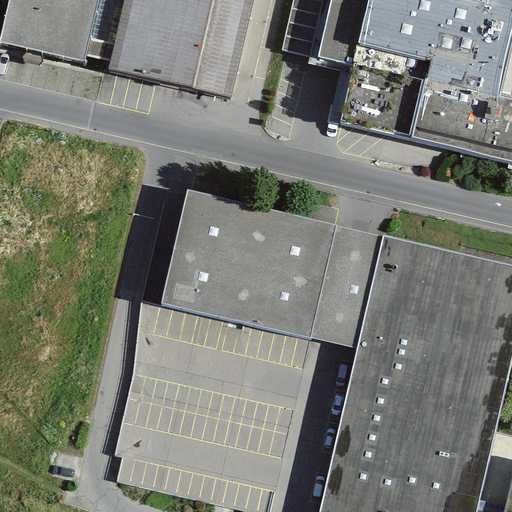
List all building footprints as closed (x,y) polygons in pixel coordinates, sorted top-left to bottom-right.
[(12,0),(1,47),(86,67),(88,58),(111,63),(125,0),(12,0)] [(254,0),(125,0),(111,63),(109,74),(231,102),(254,0)] [(294,0),(282,51),(310,58),(323,3),(312,0),(294,0)] [(511,103),(500,101),(511,48),(511,0),(323,0),(323,3),(310,58),(308,66),(352,76),(340,128),(511,167),(511,103)] [(358,352),(383,240),(187,196),(162,307),(358,352)] [(478,511),(480,505),(511,364),(511,269),(383,240),(358,352),(321,511),(478,511)]
